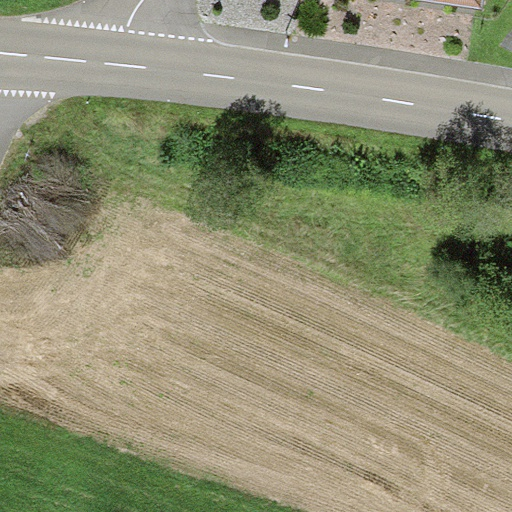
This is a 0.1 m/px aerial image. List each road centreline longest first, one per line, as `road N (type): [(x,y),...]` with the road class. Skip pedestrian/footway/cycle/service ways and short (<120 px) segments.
road 1 (tertiary): [(125,63),(511,122)]
road 2 (tertiary): [(0,55),(125,63)]
